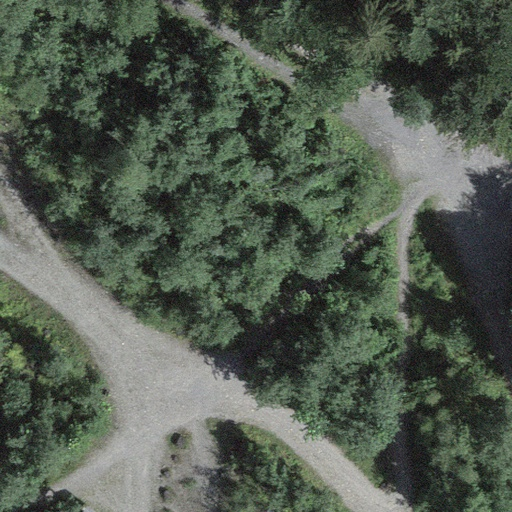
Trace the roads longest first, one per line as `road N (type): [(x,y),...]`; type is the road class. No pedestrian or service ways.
road 1 (track): [(375,105),(447,177),(511,331)]
road 2 (track): [(215,389),(296,434),(385,511)]
road 3 (track): [(0,244),(160,358)]
road 4 (track): [(125,455),(160,358),(215,389)]
road 5 (track): [(262,0),(375,105)]
